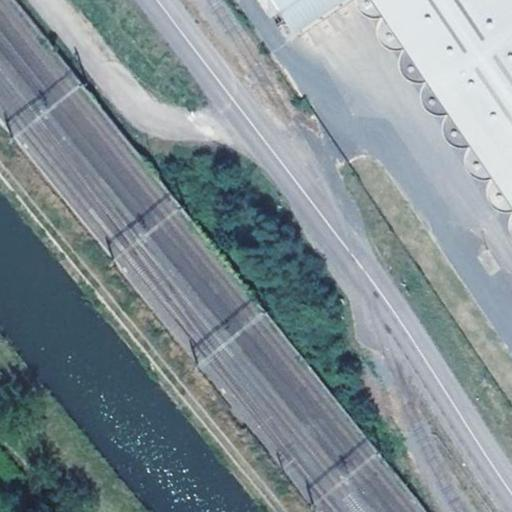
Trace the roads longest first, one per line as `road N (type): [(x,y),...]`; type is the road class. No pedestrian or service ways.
road 1 (unclassified): [(511,494),(358,264),(155,0)]
road 2 (track): [(0,177),(273,511)]
